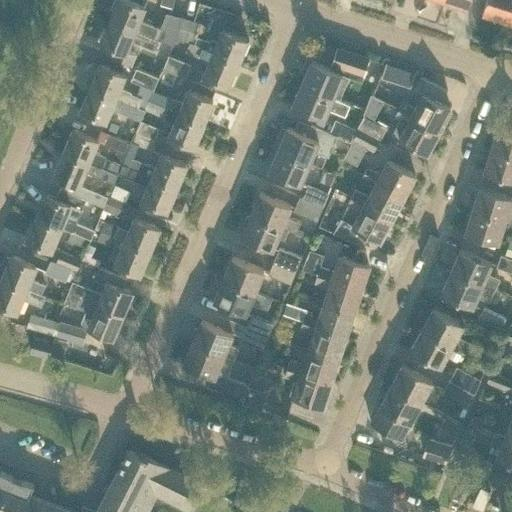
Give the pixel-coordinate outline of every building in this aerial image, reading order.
[(114,9),(110,19),(173,44),(175,38),(178,38),(184,17),(166,12),(159,28),(138,20),(143,6),(128,0),(113,0),(110,7),(114,9)] [(485,0),(482,12),(505,20),(511,0),(485,0)] [(184,17),(178,38),(187,41),(188,39),(193,41),(198,21),(184,17)] [(101,41),(115,47),(111,57),(130,65),(135,54),(125,50),(130,37),(155,48),(156,46),(167,50),(170,44),(173,45),(173,44),(110,19),(106,29),(102,27),(98,37),(102,39),(101,41)] [(217,44),(201,37),(198,44),(189,41),(188,43),(213,53),(237,63),(242,52),(244,53),(248,43),(246,42),(247,39),(223,29),(217,44)] [(237,63),(213,53),(188,43),(185,51),(210,61),(204,74),(228,85),(230,81),(231,82),(235,74),(233,73),(237,63)] [(368,58),(338,48),(332,65),(362,75),(368,58)] [(168,55),(163,68),(185,77),(190,65),(190,64),(168,55)] [(302,83),(332,96),(342,73),(311,60),(302,83)] [(130,94),(131,91),(120,86),(124,74),(102,65),(100,64),(99,65),(90,87),(144,110),(144,109),(138,106),(141,99),(130,94)] [(158,77),(136,67),(130,80),(153,89),(158,77)] [(398,108),(438,129),(443,120),(446,122),(450,113),(448,112),(450,108),(441,103),(447,90),(421,76),(414,89),(423,94),(415,108),(402,101),(398,108)] [(302,83),(292,104),(323,117),(328,107),(344,115),(350,103),(332,96),(302,83)] [(141,119),(144,110),(90,87),(81,109),(106,119),(111,106),(141,119)] [(172,99),(159,94),(152,91),(148,101),(168,109),(203,123),(213,100),(189,90),(184,103),(172,98),(172,99)] [(203,123),(168,109),(148,101),(144,107),(152,111),(165,116),(164,117),(175,122),(170,135),(194,145),(203,123)] [(428,149),(430,150),(434,142),(432,141),(438,129),(398,108),(394,115),(408,122),(400,137),(427,151),(428,149)] [(359,127),(358,128),(380,139),(386,127),(367,116),(364,115),(357,126),(359,127)] [(356,128),(334,119),(329,132),(337,135),(350,141),(356,128)] [(135,133),(155,141),(156,139),(154,139),(158,127),(141,120),(135,133)] [(116,131),(119,124),(112,121),(108,128),(116,131)] [(511,121),(511,122),(510,129),(498,125),(491,147),(511,153),(511,121)] [(288,126),(278,150),(309,163),(315,151),(328,156),(337,135),(329,132),(311,124),(306,134),(288,126)] [(117,175),(118,172),(120,166),(115,164),(116,162),(92,152),(98,139),(73,128),(63,152),(88,163),(117,175)] [(352,139),(373,150),(380,139),(358,128),(352,139)] [(104,145),(126,154),(130,141),(108,132),(104,145)] [(152,150),(155,141),(135,133),(132,141),(152,150)] [(511,179),(511,153),(491,147),(484,171),(511,179)] [(278,150),(269,170),(300,183),(309,163),(278,150)] [(79,183),(84,170),(113,183),(117,175),(88,163),(63,152),(54,173),(64,177),(59,189),(82,198),(102,207),(102,208),(102,209),(108,196),(83,185),(79,183)] [(122,163),(123,163),(129,166),(176,187),(186,164),(162,154),(156,167),(132,157),(126,155),(122,163)] [(414,174),(388,160),(380,174),(367,167),(363,175),(376,182),(403,196),(414,174)] [(176,187),(129,166),(123,163),(122,163),(120,166),(118,172),(125,175),(148,185),(142,199),(166,209),(176,187)] [(391,218),(403,196),(376,182),(368,196),(355,189),(351,197),(391,218)] [(322,205),(328,193),(307,185),(302,197),(299,195),(299,196),(322,205)] [(511,196),(511,197),(479,187),(472,209),(504,219),(510,221),(511,214),(511,196)] [(78,207),(82,198),(59,189),(55,198),(45,194),(36,217),(61,227),(71,231),(90,239),(92,236),(94,229),(65,217),(71,204),(78,207)] [(288,229),(296,232),(309,237),(310,233),(297,228),(300,221),(287,215),(292,205),(260,191),(250,214),(282,227),(288,230),(288,229)] [(123,217),(129,203),(108,194),(108,196),(102,209),(107,211),(123,217)] [(316,220),(322,205),(299,196),(293,211),(316,220)] [(379,240),(391,218),(351,197),(348,203),(361,211),(353,225),(340,219),(333,232),(363,245),(369,234),(379,240)] [(472,209),(465,233),(498,243),(504,219),(472,209)] [(288,230),(282,227),(250,214),(241,236),(273,249),(278,236),(285,239),(288,230)] [(61,227),(36,217),(27,239),(52,249),(61,227)] [(117,225),(103,219),(99,218),(95,228),(95,229),(114,236),(114,235),(125,240),(129,230),(118,225),(117,225)] [(125,240),(125,241),(149,251),(159,228),(134,218),(129,230),(125,240)] [(326,229),(329,222),(321,219),(318,225),(326,229)] [(110,245),(114,236),(100,230),(96,239),(110,245)] [(87,248),(90,239),(71,231),(67,240),(87,248)] [(87,248),(82,259),(89,262),(97,242),(90,239),(87,248)] [(140,273),(149,251),(125,241),(116,263),(140,273)] [(301,256),(279,247),(273,261),(295,271),(301,256)] [(357,247),(353,259),(362,262),(366,251),(357,247)] [(460,248),(451,270),(494,289),(499,278),(486,273),(491,262),(460,248)] [(76,271),(81,258),(82,258),(60,250),(56,261),(76,271)] [(308,251),(302,267),(316,273),(323,257),(308,251)] [(511,258),(500,254),(496,266),(511,271),(511,258)] [(36,265),(11,255),(10,258),(6,257),(2,266),(6,268),(1,279),(45,297),(45,296),(41,294),(46,283),(31,277),(36,265)] [(353,259),(340,255),(335,271),(320,266),(318,273),(361,287),(368,264),(362,262),(353,259)] [(254,292),(264,269),(232,256),(222,279),(264,297),(264,296),(254,292)] [(50,259),(49,261),(44,273),(66,281),(71,283),(76,272),(76,271),(56,261),(50,259)] [(290,283),(295,271),(273,261),(268,273),(290,283)] [(134,294),(131,293),(132,291),(123,287),(127,277),(100,265),(94,277),(107,283),(103,293),(73,280),(68,290),(122,314),(127,303),(130,305),(134,294)] [(489,300),(494,289),(451,270),(441,293),(471,305),(476,295),(489,300)] [(353,312),(361,287),(318,273),(315,281),(329,285),(324,303),(353,312)] [(41,306),(45,297),(1,279),(0,281),(0,303),(17,310),(22,298),(41,306)] [(214,300),(244,313),(250,302),(260,306),(264,297),(222,279),(214,300)] [(121,325),(118,324),(122,314),(68,290),(64,301),(94,314),(89,326),(113,336),(113,335),(117,336),(121,325)] [(301,307),(286,302),(282,313),(297,318),(301,307)] [(305,313),(302,320),(346,335),(353,312),(324,303),(319,317),(305,313)] [(472,354),(476,345),(456,335),(463,323),(434,307),(422,329),(472,354)] [(505,318),(483,307),(477,319),(499,330),(505,318)] [(37,330),(36,337),(48,341),(51,335),(55,321),(56,322),(57,320),(54,319),(30,313),(27,327),(37,330)] [(251,313),(246,326),(268,335),(273,322),(251,313)] [(279,323),(290,328),(294,318),(282,313),(279,323)] [(192,342),(233,359),(238,348),(228,343),(233,333),(202,319),(192,342)] [(51,335),(48,341),(53,342),(55,335),(83,343),(87,329),(60,321),(57,320),(56,322),(55,321),(51,335)] [(338,359),(346,335),(302,320),(300,328),(314,333),(308,349),(338,359)] [(262,349),(268,335),(246,326),(240,340),(262,349)] [(462,350),(472,355),(472,354),(422,329),(410,349),(440,365),(447,352),(457,358),(462,350)] [(49,356),(53,342),(48,341),(36,337),(34,337),(30,351),(49,356)] [(218,367),(228,371),(233,359),(192,342),(183,363),(214,377),(218,367)] [(265,346),(260,359),(270,363),(275,350),(265,346)] [(289,359),(286,367),(330,381),(338,359),(308,349),(304,363),(289,359)] [(432,380),(402,364),(391,385),(420,401),(432,380)] [(322,405),(330,381),(286,367),(284,375),(298,379),(290,407),(311,414),(314,403),(322,405)] [(456,367),(449,379),(474,393),(480,380),(456,367)] [(500,387),(503,377),(490,372),(486,381),(500,387)] [(222,374),(216,388),(242,396),(247,385),(222,374)] [(511,391),(511,380),(503,377),(500,387),(511,391)] [(474,393),(449,379),(442,393),(468,407),(474,393)] [(244,396),(243,397),(241,403),(261,410),(263,403),(267,390),(247,385),(242,396),(244,396)] [(400,439),(420,401),(391,385),(370,423),(400,439)] [(482,431),(486,421),(472,415),(468,425),(482,431)] [(511,437),(511,417),(505,434),(497,431),(505,435),(511,437)] [(427,437),(422,456),(445,463),(452,445),(461,423),(453,420),(444,443),(427,437)] [(497,425),(486,421),(482,431),(493,435),(490,442),(500,446),(496,457),(511,463),(511,437),(505,435),(497,431),(496,431),(497,427),(497,425)] [(144,511),(155,492),(187,509),(199,485),(159,465),(147,458),(148,455),(141,452),(140,454),(130,448),(97,511),(96,511),(85,504),(82,511),(31,492),(34,481),(22,478),(22,479),(13,476),(13,475),(2,469),(0,474),(0,511),(144,511)] [(489,491),(480,487),(472,505),(481,509),(489,491)]
